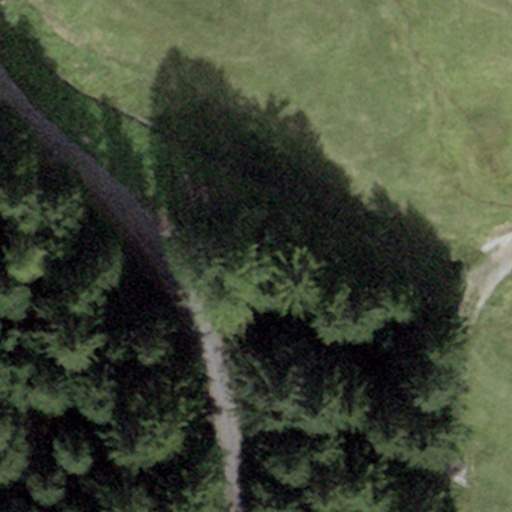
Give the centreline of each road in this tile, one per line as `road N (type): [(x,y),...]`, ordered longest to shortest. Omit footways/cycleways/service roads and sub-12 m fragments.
road 1 (track): [(0,89),(163,278),(225,511)]
road 2 (track): [(377,511),(451,319),(511,260)]
